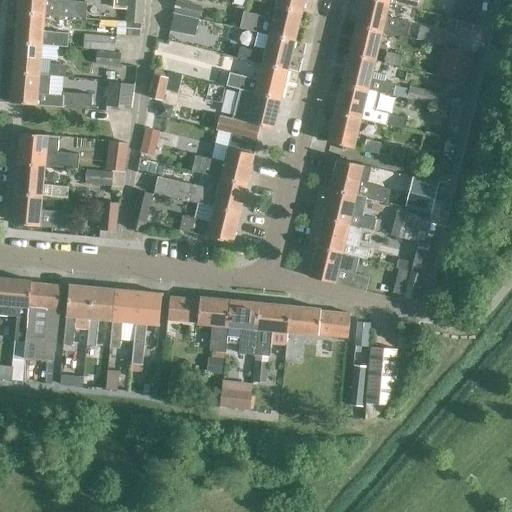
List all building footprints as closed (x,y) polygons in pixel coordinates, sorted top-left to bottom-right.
[(19,0),(18,13),(43,16),(85,20),(87,3),(51,0),(19,0)] [(126,0),(124,22),(142,23),(143,0),(126,0)] [(201,6),(177,0),(173,15),(198,20),(201,6)] [(248,0),(275,6),(301,13),(304,0),(248,0)] [(374,0),(361,0),(355,26),(381,32),(406,38),(409,23),(384,17),(388,3),(374,0)] [(374,0),(388,3),(413,10),(419,11),(421,0),(374,0)] [(479,0),(457,0),(453,18),(474,23),(479,0)] [(243,13),(239,30),(268,36),(294,42),(301,13),(275,6),(271,20),(243,13)] [(41,32),(43,16),(18,13),(16,43),(41,45),(66,48),(67,35),(41,32)] [(194,36),(198,21),(173,15),(170,31),(194,36)] [(457,20),(454,32),(469,36),(472,24),(457,20)] [(124,23),(124,35),(139,36),(139,24),(124,23)] [(355,26),(348,55),(374,61),(381,32),(355,26)] [(452,48),(455,35),(418,26),(415,39),(452,48)] [(113,51),(114,39),(84,36),(83,48),(113,51)] [(239,47),(236,58),(247,61),(261,64),(287,71),(294,42),(268,36),(265,49),(255,47),(254,51),(239,47)] [(13,73),(50,76),(63,77),(64,66),(49,65),(50,60),(39,60),(41,45),(16,43),(13,73)] [(451,50),(444,78),(461,82),(468,54),(451,50)] [(119,67),(120,55),(96,53),(95,65),(119,67)] [(401,57),(386,53),(383,64),(399,68),(401,57)] [(348,55),(341,84),(367,90),(376,92),(392,96),(394,85),(383,83),(385,77),(371,73),(374,61),(348,55)] [(229,73),(225,87),(234,89),(239,90),(280,100),(287,71),(261,64),(257,80),(229,73)] [(106,71),(105,79),(113,80),(114,72),(106,71)] [(50,76),(13,73),(10,104),(89,111),(90,95),(62,93),(61,98),(46,97),(48,81),(50,81),(50,76)] [(160,102),(166,78),(153,75),(147,99),(160,102)] [(130,110),(133,85),(107,82),(104,107),(130,110)] [(341,84),(334,113),(360,119),(404,130),(406,119),(372,111),(376,92),(367,90),(341,84)] [(394,85),(392,96),(407,99),(410,89),(394,85)] [(435,106),(438,94),(410,87),(410,89),(407,99),(435,106)] [(218,116),(214,130),(230,134),(255,140),(258,126),(273,130),(280,100),(239,90),(231,119),(218,116)] [(159,106),(157,116),(168,118),(169,112),(166,108),(159,106)] [(334,113),(327,143),(353,148),(360,119),(334,113)] [(145,130),(140,153),(152,156),(157,133),(145,130)] [(20,134),(17,164),(44,167),(69,169),(76,170),(78,155),(56,153),(57,138),(20,134)] [(190,171),(190,172),(219,179),(245,185),(252,155),(256,141),(255,140),(230,134),(227,149),(223,163),(194,156),(190,171)] [(445,141),(442,152),(452,154),(454,143),(445,141)] [(124,173),(128,144),(109,142),(105,170),(124,173)] [(380,145),(369,143),(367,153),(378,155),(380,145)] [(404,149),(402,161),(416,164),(418,152),(404,149)] [(331,190),(366,199),(386,203),(389,190),(366,185),(370,167),(338,160),(331,190)] [(17,164),(15,195),(41,197),(66,200),(66,199),(67,188),(42,186),(44,167),(17,164)] [(110,187),(111,174),(86,171),(85,184),(110,187)] [(412,177),(404,208),(430,214),(437,184),(412,177)] [(157,178),(153,194),(196,204),(212,209),(238,214),(245,185),(219,179),(216,192),(157,178)] [(331,190),(323,219),(348,225),(363,229),(372,232),(375,220),(362,216),(366,199),(331,190)] [(129,219),(127,229),(143,233),(145,223),(151,196),(136,192),(129,219)] [(15,195),(12,225),(63,230),(65,214),(40,212),(41,197),(15,195)] [(99,230),(115,232),(116,205),(101,204),(99,230)] [(182,216),(178,231),(231,243),(238,214),(212,209),(196,204),(192,219),(182,216)] [(402,214),(397,237),(397,238),(421,244),(427,219),(402,214)] [(323,219),(316,247),(341,254),(358,259),(366,261),(366,260),(368,251),(358,248),(363,229),(348,225),(323,219)] [(316,247),(308,277),(366,292),(369,278),(355,274),(358,259),(341,254),(316,247)] [(399,257),(396,268),(410,271),(413,261),(399,257)] [(403,298),(415,301),(421,274),(410,271),(403,298)] [(0,315),(6,316),(15,317),(14,336),(11,361),(22,362),(25,337),(30,283),(30,282),(0,278),(0,315)] [(25,337),(22,362),(52,365),(60,286),(30,283),(25,337)] [(87,330),(91,287),(68,285),(62,345),(72,346),(74,329),(87,330)] [(91,287),(87,330),(88,330),(86,346),(95,347),(98,321),(111,322),(114,290),(91,287)] [(114,290),(111,322),(109,349),(119,350),(120,341),(132,342),(137,292),(114,290)] [(137,292),(132,342),(133,342),(131,363),(140,364),(142,364),(146,325),(157,326),(160,294),(137,292)] [(196,323),(198,300),(168,297),(166,320),(196,323)] [(198,300),(196,323),(196,324),(211,325),(208,351),(224,352),(227,327),(229,300),(199,297),(198,300)] [(229,300),(227,327),(240,328),(239,338),(238,353),(254,355),(259,303),(229,300)] [(259,303),(254,355),(269,356),(270,344),(285,345),(287,333),(289,306),(259,303)] [(317,335),(319,311),(319,309),(289,306),(287,333),(317,335)] [(349,314),(319,311),(317,335),(346,337),(349,314)] [(368,324),(356,323),(354,344),(366,345),(368,324)] [(390,405),(396,349),(370,347),(365,402),(390,405)] [(207,360),(206,371),(221,373),(222,361),(207,360)] [(11,361),(9,381),(21,382),(22,362),(11,361)] [(254,362),(252,382),(265,383),(267,363),(254,362)] [(131,363),(130,371),(141,372),(142,364),(140,364),(131,363)] [(353,367),(349,406),(361,407),(365,368),(353,367)] [(107,372),(106,380),(117,381),(118,373),(107,372)] [(59,376),(58,386),(81,388),(82,378),(59,376)] [(251,391),(221,388),(219,406),(249,409),(251,391)] [(365,402),(364,419),(373,417),(390,405),(365,402)]
